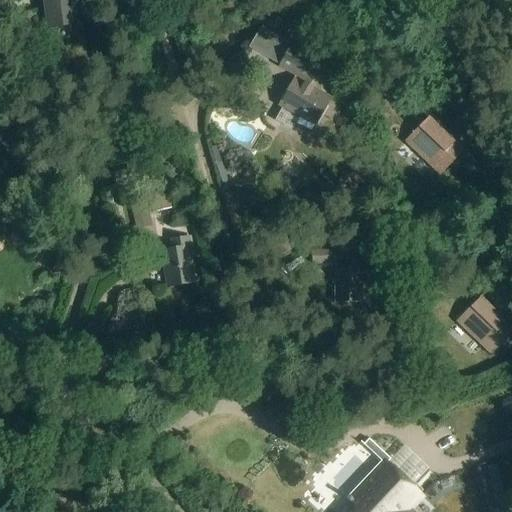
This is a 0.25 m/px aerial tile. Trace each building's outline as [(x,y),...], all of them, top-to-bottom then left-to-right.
[(70,0),(45,0),(49,28),(74,25),(70,0)] [(268,57),(281,65),(280,68),(297,78),(280,107),(284,109),(277,122),(292,131),(299,118),(316,127),(329,103),(307,90),(322,63),(292,46),(291,48),(277,40),(268,57)] [(461,153),(453,146),(427,121),(408,140),(442,173),(461,153)] [(113,174),(116,188),(136,183),(133,169),(113,174)] [(148,199),(127,204),(133,225),(151,220),(150,215),(170,209),(165,186),(146,191),(148,199)] [(445,201),(436,204),(440,216),(449,213),(445,201)] [(186,252),(188,251),(187,242),(171,244),(172,253),(160,255),(166,291),(191,287),(186,252)] [(336,252),(311,252),(311,266),(336,266),(336,252)] [(348,259),(348,273),(333,273),(333,305),(360,305),(360,284),(379,284),(378,258),(348,259)] [(460,320),(486,345),(493,353),(511,333),(511,332),(479,301),(460,320)] [(401,308),(386,308),(386,326),(402,326),(401,308)] [(408,356),(397,363),(404,375),(415,369),(408,356)] [(272,376),(262,377),(263,392),(273,391),(272,376)] [(409,511),(421,498),(384,463),(349,500),(348,499),(346,502),(347,503),(338,511),(409,511)]
